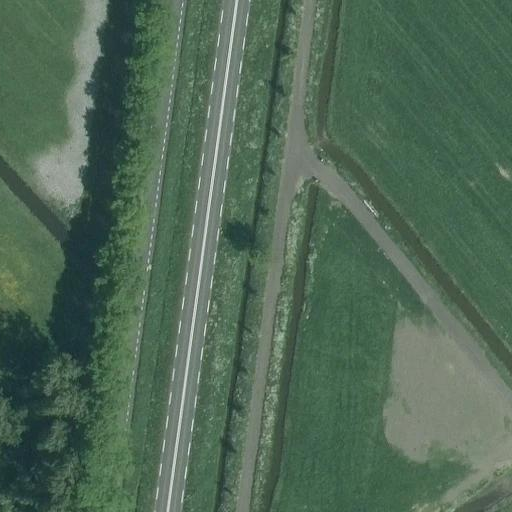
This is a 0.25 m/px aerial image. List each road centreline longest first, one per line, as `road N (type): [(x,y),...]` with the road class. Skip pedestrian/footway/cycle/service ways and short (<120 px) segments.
road 1 (track): [(245,511),(315,0)]
road 2 (primary): [(168,511),(236,0)]
road 3 (unclassified): [(109,511),(176,0)]
road 4 (track): [(511,398),(323,173),(293,160)]
